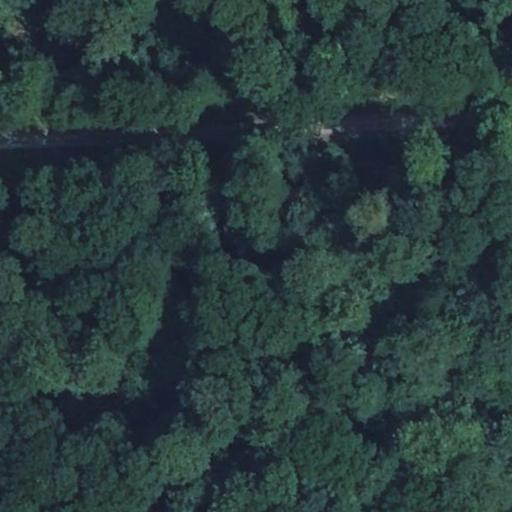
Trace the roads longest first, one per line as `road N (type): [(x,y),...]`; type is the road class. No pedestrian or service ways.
road 1 (track): [(511,125),(246,136)]
road 2 (track): [(246,136),(0,147)]
